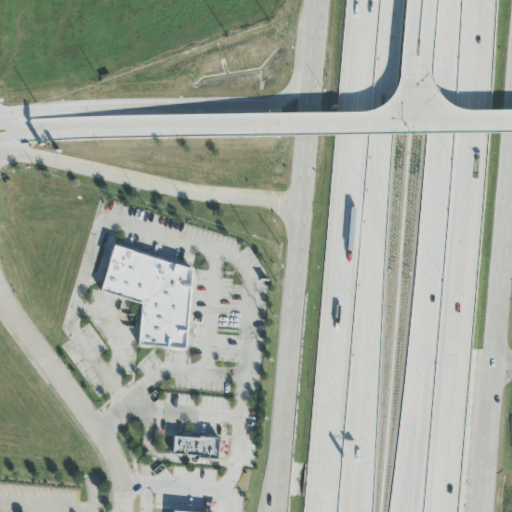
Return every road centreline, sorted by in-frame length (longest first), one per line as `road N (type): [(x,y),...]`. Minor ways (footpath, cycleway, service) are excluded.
road 1 (motorway): [(400,511),(452,0)]
road 2 (secondary): [(317,0),(273,511)]
road 3 (motorway): [(360,0),(317,511)]
road 4 (motorway): [(429,511),(472,0)]
road 5 (motorway): [(389,0),(359,511)]
road 6 (secondary): [(307,0),(286,100),(0,115)]
road 7 (tertiary): [(417,125),(32,132)]
road 8 (secondary): [(484,511),(511,186)]
road 9 (secondary): [(0,154),(270,203),(297,245)]
road 10 (motorway): [(416,511),(429,345),(424,293)]
road 11 (motorway): [(372,296),(353,357),(342,511)]
